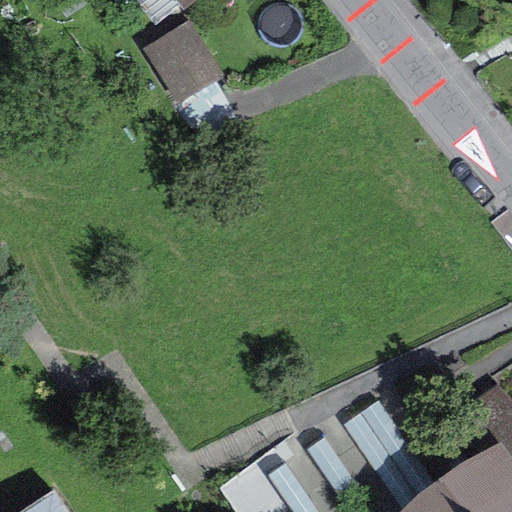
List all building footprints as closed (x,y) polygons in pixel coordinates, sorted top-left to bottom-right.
[(88,4),(85,0),(55,0),(67,18),(88,4)] [(136,0),(155,24),(177,7),(182,14),(199,0),(136,0)] [(226,76),(191,20),(144,49),(179,105),(226,76)] [(511,511),(511,399),(497,385),(460,411),(489,451),(475,461),(456,474),(440,486),(403,511),(511,511)] [(475,461),(427,394),(409,408),(456,474),(475,461)] [(378,400),(341,426),(402,511),(403,511),(440,486),(378,400)] [(362,492),(324,436),(304,450),(342,505),(362,492)] [(322,511),(286,460),(265,475),(291,511),(322,511)] [(65,511),(52,491),(20,511),(65,511)]
